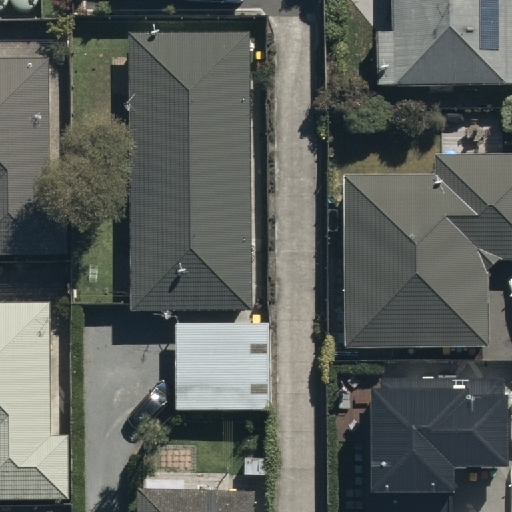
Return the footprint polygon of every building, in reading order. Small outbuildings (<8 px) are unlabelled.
[(511,0),(387,0),(387,30),(370,29),(370,81),(379,81),(379,86),(511,88),(511,0)] [(249,28),(130,29),(130,306),(250,305),(249,28)] [(49,53),(0,52),(0,253),(70,254),(70,188),(49,188),(49,53)] [(433,170),(346,169),(346,338),(486,338),(486,254),(511,254),(511,149),(433,150),(433,170)] [(49,296),(0,297),(0,495),(68,495),(67,427),(51,427),(49,296)] [(269,319),(175,317),(174,405),(267,407),(269,319)] [(505,385),(369,386),(370,504),(453,504),(453,465),(506,465),(505,385)] [(251,511),(252,482),(136,481),(135,511),(251,511)]
